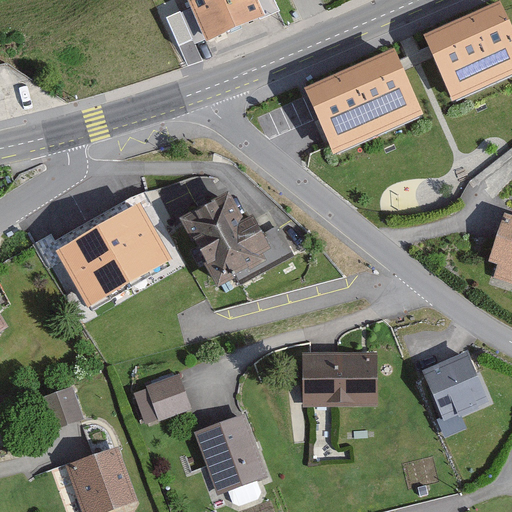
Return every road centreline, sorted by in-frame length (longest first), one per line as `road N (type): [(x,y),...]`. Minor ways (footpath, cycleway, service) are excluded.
road 1 (residential): [(511,336),(445,298),(295,182),(211,107),(203,90)]
road 2 (primary): [(414,0),(203,90)]
road 3 (primary): [(203,90),(63,133)]
